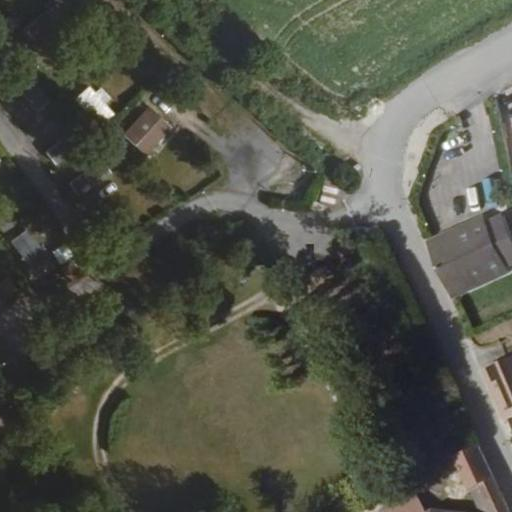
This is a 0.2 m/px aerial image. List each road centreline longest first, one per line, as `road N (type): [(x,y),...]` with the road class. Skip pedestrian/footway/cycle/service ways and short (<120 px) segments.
road 1 (residential): [(511,472),(388,189),(392,148),(418,109),(511,56)]
road 2 (track): [(167,0),(388,189)]
